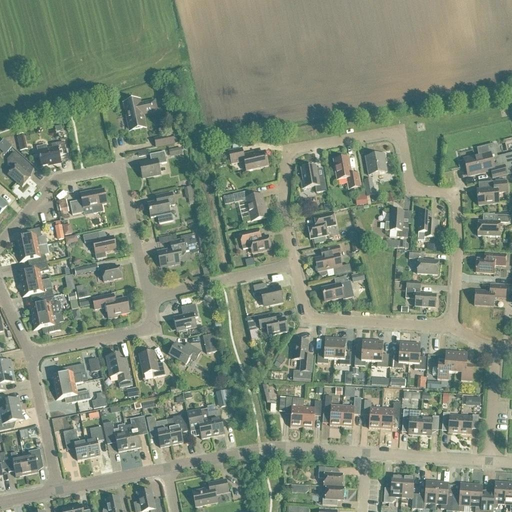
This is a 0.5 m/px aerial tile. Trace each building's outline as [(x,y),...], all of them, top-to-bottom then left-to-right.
[(142,116),(157,113),(154,103),(140,106),(139,102),(124,106),(130,132),(145,129),(142,116)] [(17,137),(20,153),(27,151),(24,135),(17,137)] [(157,149),(174,146),(173,137),(155,140),(157,149)] [(0,145),(8,153),(11,149),(4,142),(3,141),(0,145)] [(52,151),(47,152),(46,147),(37,149),(41,168),(49,166),(49,168),(61,165),(59,158),(66,156),(64,144),(51,146),(52,151)] [(477,157),(462,160),(467,180),(490,174),(492,182),(511,176),(511,154),(497,159),(494,146),(476,150),(478,157),(477,157)] [(181,149),(168,152),(170,159),(183,156),(181,149)] [(210,154),(212,160),(224,158),(223,151),(210,154)] [(246,174),(268,169),(265,154),(249,157),(249,156),(243,157),(242,151),(228,154),(231,166),(244,164),(246,174)] [(13,171),(8,177),(22,189),(30,180),(30,179),(34,171),(14,153),(7,161),(7,166),(13,171)] [(158,167),(167,165),(164,154),(150,157),(151,164),(140,166),(143,181),(160,177),(158,167)] [(386,166),(385,156),(365,159),(368,178),(387,174),(385,166),(386,166)] [(349,192),(360,190),(358,176),(351,177),(348,160),(333,163),(337,182),(347,181),(349,192)] [(316,195),(326,194),(324,180),(318,181),(316,168),(301,171),(303,183),(301,184),(302,191),(315,189),(316,195)] [(373,197),(370,181),(364,182),(367,199),(373,197)] [(497,195),(507,194),(506,183),(493,184),(493,191),(477,192),(478,208),(498,205),(497,195)] [(189,206),(194,205),(191,189),(184,190),(186,201),(188,200),(189,206)] [(88,194),(80,195),(82,204),(70,206),(72,217),(85,215),(84,211),(92,209),(94,216),(102,214),(103,213),(102,207),(106,206),(103,191),(88,195),(88,194)] [(250,222),(267,219),(262,199),(251,201),(249,193),(233,197),(235,205),(246,203),(250,222)] [(155,199),(157,205),(148,206),(151,220),(158,219),(159,226),(173,223),(172,217),(170,216),(168,209),(174,208),(172,195),(155,199)] [(366,198),(355,200),(356,208),(367,207),(366,198)] [(69,214),(67,206),(59,208),(61,216),(69,214)] [(391,213),(390,225),(385,224),(385,233),(390,233),(389,239),(407,240),(408,226),(402,226),(403,213),(391,213)] [(311,220),(312,227),(307,228),(310,242),(313,241),(314,246),(326,244),(325,239),(328,238),(326,230),(336,228),(333,214),(313,219),(311,220)] [(436,240),(437,223),(431,222),(431,215),(419,214),(418,235),(418,243),(424,243),(424,239),(436,240)] [(483,217),(483,224),(478,224),(477,238),(500,239),(500,225),(508,225),(508,218),(494,218),(495,216),(483,217)] [(71,226),(63,227),(64,237),(72,236),(71,226)] [(346,229),(349,240),(357,238),(354,226),(346,229)] [(55,228),(57,242),(64,241),(62,227),(55,228)] [(45,238),(41,238),(40,231),(28,233),(33,233),(34,238),(15,242),(17,242),(19,253),(47,247),(46,246),(47,246),(45,238)] [(268,238),(261,240),(259,231),(239,235),(243,252),(251,250),(252,256),(271,252),(268,238)] [(104,234),(98,235),(83,238),(85,245),(93,244),(97,262),(106,260),(105,255),(116,253),(113,239),(107,240),(107,239),(104,234)] [(160,247),(170,245),(172,252),(158,255),(161,269),(179,266),(178,259),(183,257),(186,254),(189,253),(193,255),(198,255),(194,236),(180,239),(181,241),(173,242),(172,238),(158,241),(160,247)] [(387,242),(386,250),(397,251),(397,249),(405,250),(405,244),(387,242)] [(47,247),(19,253),(21,264),(19,264),(19,265),(28,263),(29,268),(37,267),(47,265),(45,257),(48,256),(47,247)] [(327,275),(326,273),(342,269),(339,258),(340,257),(338,248),(320,253),(322,260),(315,261),(318,275),(319,277),(321,278),(323,279),(325,278),(327,277),(327,275)] [(437,278),(438,263),(423,262),(423,256),(409,255),(409,261),(418,262),(417,276),(437,278)] [(485,255),(485,262),(477,261),(476,275),(494,276),(494,268),(505,268),(506,257),(485,255)] [(25,269),(27,275),(18,276),(18,277),(20,277),(22,288),(41,284),(40,275),(48,273),(47,265),(37,267),(29,268),(25,269)] [(74,271),(76,277),(98,272),(97,266),(74,271)] [(104,284),(122,281),(119,268),(101,272),(104,284)] [(365,282),(363,275),(351,277),(353,285),(365,282)] [(347,284),(345,279),(334,281),(335,287),(321,290),(325,304),(342,300),(343,302),(354,300),(350,283),(347,284)] [(50,282),(41,284),(22,288),(24,298),(22,299),(31,298),(32,303),(36,302),(54,299),(50,282)] [(420,296),(420,285),(407,284),(405,301),(415,302),(415,309),(435,310),(436,297),(420,296)] [(265,308),(283,304),(279,290),(267,293),(266,286),(253,289),(255,296),(262,294),(265,308)] [(505,301),(506,288),(492,288),(492,294),(475,293),(474,308),(493,309),(494,300),(505,301)] [(75,295),(67,297),(69,304),(77,302),(75,295)] [(114,297),(107,298),(93,301),(95,312),(107,310),(109,321),(118,320),(118,318),(129,315),(126,301),(115,303),(114,297)] [(36,302),(37,308),(29,310),(31,310),(33,321),(52,317),(52,316),(61,315),(59,304),(55,305),(54,299),(36,302)] [(80,309),(90,307),(89,300),(79,302),(80,309)] [(194,321),(198,320),(195,307),(181,310),(183,319),(175,320),(178,333),(196,329),(194,321)] [(63,325),(61,315),(52,316),(52,317),(33,321),(35,332),(33,332),(33,333),(42,331),(43,336),(61,333),(59,325),(63,325)] [(268,338),(287,334),(284,320),(275,322),(273,316),(258,319),(260,331),(266,330),(268,338)] [(256,332),(253,319),(247,320),(250,333),(256,332)] [(202,338),(206,356),(216,354),(212,336),(202,338)] [(334,362),(335,341),(325,340),(324,353),(318,353),(317,366),(328,366),(328,362),(334,362)] [(346,342),(335,341),(334,362),(340,362),(339,367),(350,368),(351,355),(345,355),(346,342)] [(310,382),(311,375),(313,359),(307,358),(308,344),(295,343),(294,353),(292,353),(291,362),(301,362),(300,374),(293,373),(293,381),(310,382)] [(371,364),(373,343),(362,343),(361,356),(355,355),(354,368),(365,369),(365,364),(371,364)] [(373,343),(371,364),(377,365),(377,369),(388,370),(388,357),(382,357),(383,344),(373,343)] [(409,367),(410,346),(399,345),(399,358),(392,357),(392,370),(402,371),(403,366),(409,367)] [(187,346),(184,351),(176,347),(169,358),(186,368),(190,360),(196,363),(201,354),(187,346)] [(420,346),(410,346),(409,367),(414,367),(414,372),(425,372),(426,360),(420,359),(420,346)] [(154,380),(166,378),(163,365),(156,367),(154,354),(140,357),(144,377),(153,375),(154,380)] [(448,382),(449,375),(455,376),(456,355),(445,354),(444,367),(438,366),(438,370),(433,369),(432,370),(432,377),(433,378),(437,378),(437,382),(448,382)] [(467,355),(456,355),(455,376),(461,376),(461,383),(472,384),(473,369),(466,368),(467,355)] [(279,356),(275,362),(281,365),(284,359),(279,356)] [(132,388),(131,383),(127,362),(120,363),(119,357),(106,360),(110,379),(118,378),(120,390),(132,388)] [(91,372),(101,371),(99,359),(90,360),(91,372)] [(0,364),(0,376),(12,374),(10,363),(0,364)] [(83,385),(81,376),(86,375),(84,366),(64,370),(65,371),(70,370),(71,375),(51,379),(51,380),(53,380),(56,390),(83,385)] [(15,384),(12,374),(0,376),(0,394),(6,393),(4,387),(15,384)] [(391,386),(406,387),(407,380),(392,379),(391,386)] [(83,385),(56,390),(58,401),(56,402),(75,398),(77,404),(72,405),(72,406),(91,402),(89,393),(77,395),(75,387),(83,385)] [(170,390),(171,396),(182,394),(180,387),(170,390)] [(346,388),(346,398),(354,398),(355,388),(346,388)] [(137,390),(126,391),(128,401),(138,399),(137,390)] [(230,393),(225,394),(224,393),(216,394),(219,410),(228,408),(227,404),(232,402),(230,393)] [(182,395),(173,397),(175,405),(184,403),(182,395)] [(18,401),(8,403),(6,397),(0,397),(0,413),(1,416),(20,412),(18,401)] [(341,429),(343,409),(331,408),(332,399),(325,398),(324,413),(330,414),(330,428),(341,429)] [(467,398),(467,406),(480,406),(481,398),(467,398)] [(284,399),(283,414),(291,415),(290,429),(302,430),(303,410),(304,401),(293,401),(293,400),(284,399)] [(354,409),(343,409),(341,429),(353,430),(354,415),(360,415),(361,401),(354,400),(354,409)] [(91,405),(92,411),(107,408),(106,402),(91,405)] [(142,405),(143,411),(154,409),(153,403),(142,405)] [(303,410),(302,430),(313,431),(314,416),(320,417),(321,404),(315,403),(314,411),(303,410)] [(380,432),(382,411),(370,411),(371,403),(364,403),(364,416),(370,416),(369,431),(380,432)] [(382,411),(380,432),(392,432),(393,418),(399,418),(400,405),(393,405),(393,412),(382,411)] [(207,411),(200,413),(187,415),(191,434),(199,433),(201,442),(213,439),(208,414),(207,411)] [(20,412),(1,416),(2,422),(0,422),(0,433),(11,432),(10,425),(23,423),(20,412)] [(219,412),(208,414),(213,439),(224,437),(221,420),(220,420),(219,412)] [(403,412),(402,431),(402,435),(408,435),(408,437),(419,438),(421,420),(409,419),(410,413),(403,412)] [(459,436),(461,419),(449,418),(449,416),(443,415),(442,429),(448,430),(448,436),(459,436)] [(173,421),(166,422),(172,448),(183,445),(181,435),(187,433),(184,417),(173,420),(173,421)] [(461,419),(459,436),(471,437),(471,431),(478,432),(479,418),(472,417),(472,419),(461,419)] [(131,427),(125,428),(130,452),(141,450),(139,438),(147,436),(144,418),(130,421),(131,427)] [(172,448),(166,422),(155,425),(154,419),(146,420),(151,441),(158,439),(160,450),(172,448)] [(432,421),(421,420),(419,438),(431,439),(432,433),(438,433),(439,419),(432,419),(432,421)] [(114,435),(112,424),(103,426),(105,437),(114,435)] [(118,428),(119,431),(114,432),(115,437),(118,455),(130,452),(125,428),(124,426),(118,428)] [(85,444),(89,461),(100,458),(97,444),(104,443),(101,429),(90,431),(92,442),(85,444)] [(19,433),(20,441),(29,439),(27,431),(19,433)] [(89,461),(85,444),(79,445),(76,432),(63,434),(66,450),(74,449),(77,463),(89,461)] [(23,459),(27,477),(38,475),(37,469),(43,468),(40,452),(29,454),(29,458),(23,459)] [(11,455),(12,459),(5,460),(7,470),(8,475),(14,473),(16,480),(27,477),(23,459),(18,460),(17,454),(11,455)] [(324,481),(324,488),(342,489),(343,477),(337,477),(337,471),(319,470),(318,481),(324,481)] [(401,500),(403,478),(392,477),(391,491),(384,490),(384,505),(390,505),(390,506),(392,506),(395,502),(396,500),(401,500)] [(414,479),(403,478),(401,500),(412,501),(412,511),(418,511),(419,497),(413,496),(414,479)] [(215,497),(228,495),(226,482),(208,486),(209,491),(192,494),(195,510),(217,505),(215,497)] [(425,497),(419,497),(418,511),(424,511),(424,506),(435,506),(437,484),(426,484),(425,497)] [(448,485),(437,484),(435,506),(441,507),(440,511),(446,511),(452,511),(453,499),(454,492),(448,492),(448,485)] [(504,507),(506,485),(495,484),(494,494),(488,494),(486,511),(492,511),(493,511),(496,511),(497,510),(497,507),(504,507)] [(453,499),(452,511),(464,511),(464,508),(470,509),(471,487),(460,486),(460,493),(454,492),(453,499)] [(482,493),(482,487),(471,487),(470,509),(475,509),(475,511),(486,511),(488,494),(488,491),(482,493)] [(343,502),(344,490),(344,491),(326,490),(325,501),(323,501),(322,507),(337,508),(337,502),(343,502)] [(138,496),(140,504),(133,505),(134,511),(160,511),(160,505),(154,506),(151,493),(138,496)] [(106,502),(107,510),(105,510),(104,511),(103,511),(121,511),(119,500),(106,502)]
